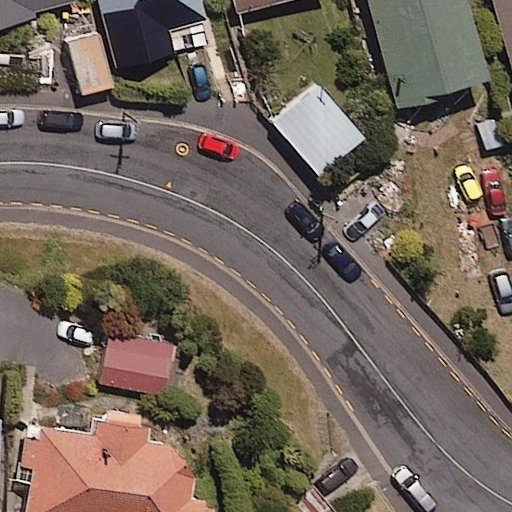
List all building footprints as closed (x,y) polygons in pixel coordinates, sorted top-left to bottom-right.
[(0,0),(0,19),(68,0),(0,0)] [(95,0),(115,67),(205,42),(193,0),(95,0)] [(363,0),(389,95),(476,72),(456,0),(363,0)] [(511,0),(489,0),(511,80),(511,0)] [(105,79),(91,26),(63,33),(77,86),(105,79)] [(354,131),(311,79),(267,117),(310,168),(354,131)] [(164,338),(100,328),(92,379),(157,389),(164,338)] [(135,419),(84,412),(82,426),(20,418),(13,476),(23,477),(18,511),(188,511),(191,490),(177,488),(181,467),(156,435),(133,432),(135,419)] [(331,511),(304,484),(276,511),(331,511)]
